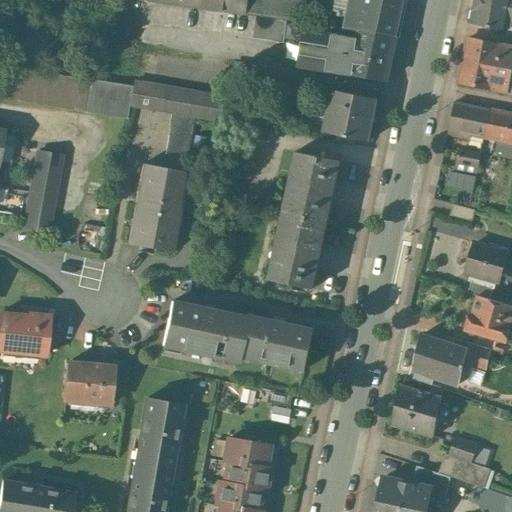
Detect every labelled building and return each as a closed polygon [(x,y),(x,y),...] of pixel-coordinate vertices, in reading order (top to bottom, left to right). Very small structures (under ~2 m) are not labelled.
[(247,0),(245,14),(256,16),(303,22),(305,0),(247,0)] [(349,0),(326,0),(326,1),(318,0),(316,0),(314,12),(333,15),(332,19),(338,20),(338,16),(346,17),(349,0)] [(402,0),(349,0),(346,17),(344,29),(351,30),(394,36),(402,0)] [(511,0),(474,0),(471,22),(505,29),(508,15),(511,0)] [(145,79),(201,87),(212,10),(156,3),(145,79)] [(303,22),(256,16),(253,38),(285,43),(286,38),(293,39),(294,32),(301,33),(303,22)] [(394,36),(351,30),(350,40),(321,35),(321,36),(316,66),(316,67),(368,76),(368,75),(385,78),(394,36)] [(321,36),(305,33),(300,64),(316,66),(321,36)] [(511,58),(511,46),(466,38),(457,81),(506,91),(511,58)] [(0,97),(81,110),(87,79),(0,65),(0,97)] [(127,105),(131,86),(87,79),(81,110),(125,117),(127,105)] [(376,99),(333,90),(324,132),(343,135),(342,140),(354,143),(355,138),(368,141),(376,99)] [(489,110),(454,102),(449,130),(455,131),(454,136),(468,139),(469,134),(484,137),(489,110)] [(511,113),(489,109),(489,110),(484,137),(511,143),(511,113)] [(161,166),(184,171),(196,117),(172,113),(161,166)] [(480,154),(459,150),(454,173),(475,177),(477,165),(480,154)] [(60,156),(37,152),(25,230),(48,233),(60,156)] [(339,161),(295,152),(291,170),(297,171),(294,184),(288,183),(284,201),(290,202),(287,215),(281,214),(281,215),(326,225),(339,161)] [(500,158),(480,154),(477,165),(498,169),(500,158)] [(141,197),(179,204),(182,191),(183,191),(186,172),(184,171),(161,166),(142,164),(139,181),(143,182),(141,197)] [(179,204),(141,197),(136,226),(130,225),(127,243),(171,251),(175,233),(174,232),(179,204)] [(475,210),(452,204),(449,215),(471,221),(475,210)] [(326,225),(281,215),(281,216),(287,217),(284,231),(278,229),(274,248),(280,249),(277,262),(271,261),(267,279),(312,288),(326,225)] [(506,253),(473,243),(465,271),(470,273),(494,280),(497,281),(506,253)] [(494,280),(470,273),(468,281),(470,281),(467,292),(476,295),(489,299),(493,287),(494,280)] [(511,305),(489,299),(476,295),(471,313),(470,313),(465,330),(504,341),(511,317),(511,315),(511,305)] [(244,317),(171,302),(162,345),(235,360),(236,354),(244,317)] [(27,317),(0,314),(0,348),(46,353),(49,315),(28,313),(27,317)] [(311,330),(245,315),(244,317),(236,354),(238,355),(238,353),(255,356),(255,358),(285,365),(285,363),(302,367),(302,369),(303,369),(311,330)] [(465,350),(419,335),(412,369),(458,388),(462,366),(466,350),(465,350)] [(467,342),(465,350),(466,350),(462,366),(485,369),(490,349),(467,342)] [(66,362),(64,396),(110,403),(114,366),(66,362)] [(441,397),(399,384),(390,424),(433,437),(441,397)] [(139,451),(137,464),(170,470),(178,422),(175,422),(177,411),(179,412),(181,405),(145,398),(136,451),(139,451)] [(454,437),(448,454),(470,462),(476,445),(454,437)] [(267,444),(227,438),(215,504),(219,505),(217,511),(258,511),(267,467),(263,466),(267,444)] [(448,454),(445,453),(438,472),(483,487),(489,469),(470,462),(448,454)] [(162,511),(170,470),(137,464),(135,476),(132,476),(126,511),(162,511)] [(416,465),(412,483),(431,487),(428,500),(444,503),(450,477),(416,465)] [(412,483),(382,477),(374,511),(425,511),(428,500),(431,487),(412,483)] [(68,511),(71,494),(2,482),(0,493),(0,511),(68,511)]
